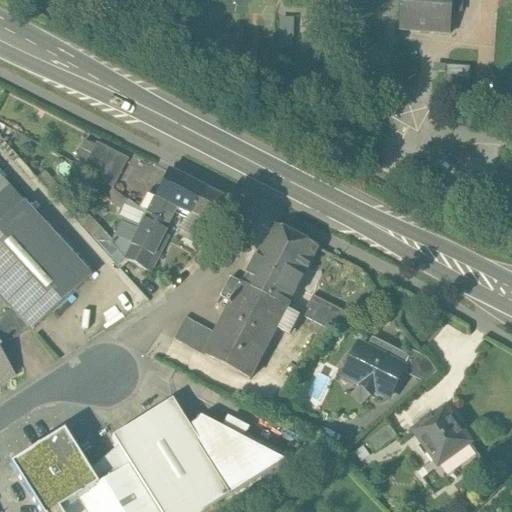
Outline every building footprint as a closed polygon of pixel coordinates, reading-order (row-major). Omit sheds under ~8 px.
[(118,0),(117,12),(134,13),(138,14),(139,0),(118,0)] [(403,0),(401,28),(449,31),(451,0),(403,0)] [(83,141),(83,142),(82,143),(74,159),(86,165),(96,147),(84,141),(83,141)] [(85,170),(90,172),(93,174),(113,189),(128,159),(98,143),(85,169),(85,170)] [(201,188),(193,184),(168,171),(146,215),(166,225),(175,208),(188,215),(201,188)] [(0,297),(12,310),(29,329),(88,276),(0,178),(0,297)] [(180,230),(183,231),(202,241),(209,226),(210,226),(211,226),(224,199),(201,188),(188,215),(187,216),(180,230)] [(159,255),(163,246),(164,245),(165,243),(160,240),(166,226),(166,225),(146,215),(145,216),(137,231),(124,225),(118,226),(110,242),(118,250),(127,261),(127,262),(147,272),(148,272),(155,257),(159,255)] [(85,230),(105,253),(109,258),(110,258),(118,250),(110,242),(111,241),(94,222),(93,222),(85,230)] [(251,378),(278,326),(293,297),(296,292),(316,253),(316,252),(318,249),(317,248),(311,245),(310,245),(309,244),(274,226),(273,226),(269,235),(263,245),(243,284),(242,285),(232,279),(231,278),(222,294),(222,295),(221,297),(221,298),(229,302),(229,303),(228,305),(231,307),(222,324),(205,357),(206,357),(218,364),(219,364),(223,366),(250,380),(251,378)] [(341,311),(317,298),(316,298),(298,289),(297,289),(296,292),(288,307),(289,307),(293,310),(304,315),(305,315),(332,330),(333,330),(334,329),(349,316),(349,315),(341,311)] [(376,313),(374,310),(368,302),(367,302),(356,310),(357,311),(364,321),(365,322),(376,314),(376,313)] [(0,348),(12,341),(27,331),(29,329),(12,310),(0,317),(0,348)] [(184,319),(184,320),(184,321),(175,337),(173,340),(174,341),(175,341),(205,357),(205,356),(216,336),(216,335),(216,334),(185,319),(184,319)] [(409,357),(374,340),(374,339),(373,339),(372,339),(368,348),(367,349),(365,348),(360,346),(346,374),(345,376),(363,386),(364,386),(365,387),(387,398),(390,397),(391,396),(399,379),(396,377),(400,370),(400,369),(401,369),(403,370),(404,370),(410,358),(409,357)] [(407,375),(424,384),(425,384),(436,374),(437,373),(436,372),(435,371),(428,360),(426,359),(412,352),(410,357),(410,358),(404,370),(406,375),(407,375)] [(0,384),(12,376),(0,357),(0,384)] [(111,439),(131,470),(157,511),(205,511),(230,496),(224,487),(171,402),(170,401),(111,439)] [(470,443),(458,427),(446,410),(445,410),(433,418),(432,418),(431,418),(420,426),(419,427),(420,428),(419,428),(413,433),(430,456),(437,466),(438,467),(470,444),(470,443)] [(208,416),(207,416),(188,428),(221,482),(222,482),(224,486),(230,496),(231,496),(248,485),(250,484),(250,483),(225,443),(224,441),(223,441),(208,416)] [(388,427),(371,439),(367,442),(367,443),(374,453),(375,452),(390,442),(396,438),(396,437),(389,428),(389,427),(388,427)] [(53,511),(95,486),(87,474),(62,433),(9,466),(37,511),(53,511)] [(128,465),(117,448),(87,474),(95,486),(128,466),(128,465)] [(157,511),(131,470),(128,466),(75,499),(83,511),(157,511)] [(451,498),(454,503),(456,505),(462,501),(461,499),(458,494),(457,494),(451,498)] [(83,511),(76,500),(75,499),(54,511),(83,511)]
